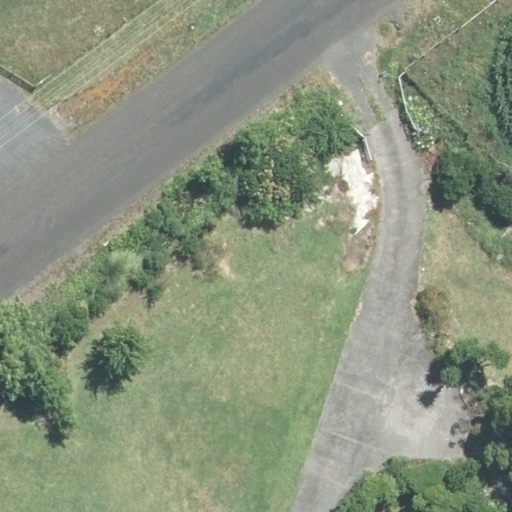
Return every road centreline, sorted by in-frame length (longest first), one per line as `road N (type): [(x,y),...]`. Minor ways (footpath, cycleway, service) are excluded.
road 1 (unknown): [(306,14),(358,138),(370,244),(297,511)]
road 2 (unclassified): [(325,0),(0,242)]
